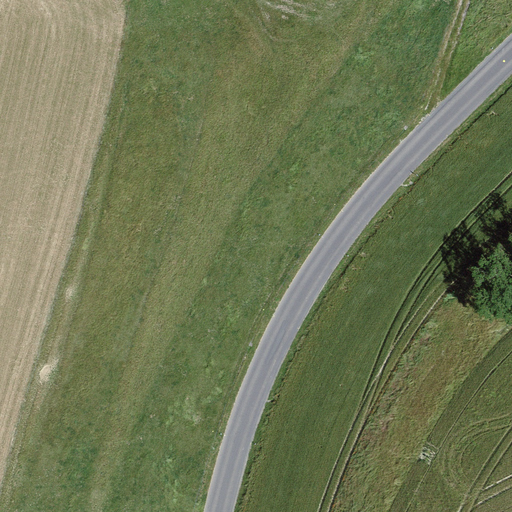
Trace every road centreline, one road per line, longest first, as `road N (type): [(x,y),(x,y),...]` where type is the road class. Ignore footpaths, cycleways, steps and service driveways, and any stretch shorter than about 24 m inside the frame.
road 1 (tertiary): [(511,53),(336,240),(292,308),(258,386),(220,511)]
road 2 (track): [(464,0),(426,137)]
